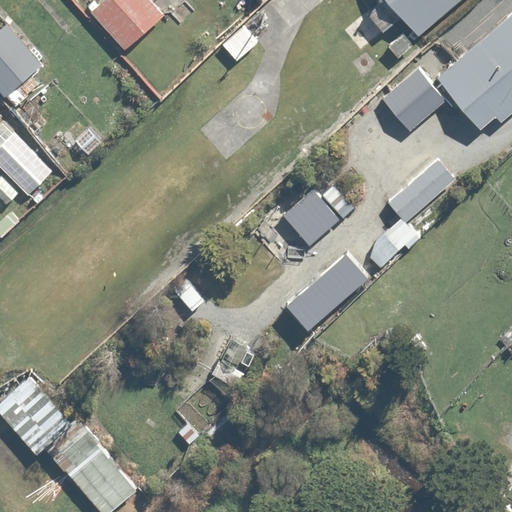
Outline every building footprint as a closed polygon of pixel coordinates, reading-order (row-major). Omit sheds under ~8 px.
[(122,44),(163,7),(156,0),(88,0),(85,3),(122,44)] [(465,0),(387,0),(422,38),(465,0)] [(485,118),(511,94),(511,8),(442,69),(485,118)] [(42,54),(6,12),(0,17),(0,97),(7,105),(32,83),(21,72),(42,54)] [(15,126),(0,139),(0,161),(3,165),(21,184),(26,189),(52,165),(15,126)] [(403,216),(450,169),(434,152),(386,199),(403,216)] [(21,184),(3,165),(0,168),(0,192),(6,199),(21,184)] [(355,197),(332,175),(318,189),(341,211),(355,197)] [(379,260),(402,236),(384,219),(361,243),(379,260)] [(30,367),(0,391),(0,411),(31,448),(40,441),(70,415),(30,367)] [(76,411),(70,415),(40,441),(99,511),(101,511),(136,483),(76,411)]
